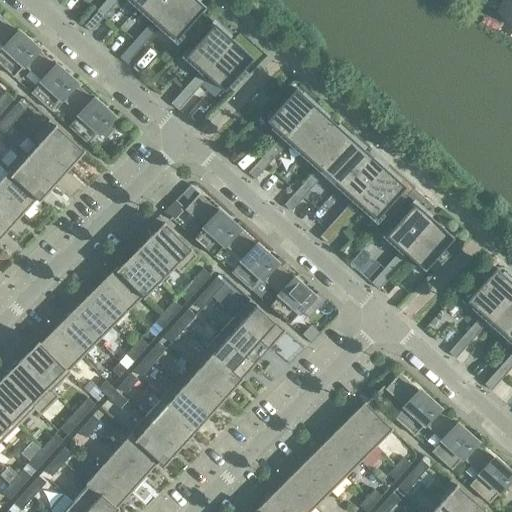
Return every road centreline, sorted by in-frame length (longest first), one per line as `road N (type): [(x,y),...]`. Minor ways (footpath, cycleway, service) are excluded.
road 1 (residential): [(192,511),(385,318)]
road 2 (residential): [(385,318),(186,140)]
road 3 (residential): [(0,327),(186,140)]
road 4 (residential): [(186,140),(28,0)]
road 5 (residential): [(511,432),(385,318)]
